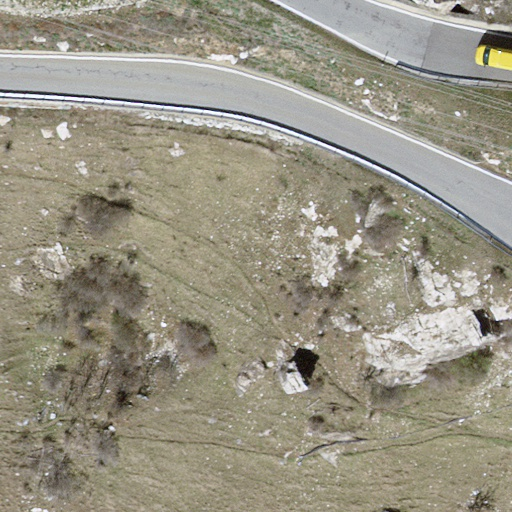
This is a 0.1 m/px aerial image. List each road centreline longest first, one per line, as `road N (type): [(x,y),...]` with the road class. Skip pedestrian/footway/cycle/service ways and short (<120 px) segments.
road 1 (tertiary): [(511,211),(279,104),(166,84),(0,74)]
road 2 (tertiary): [(313,0),(426,43),(511,59)]
